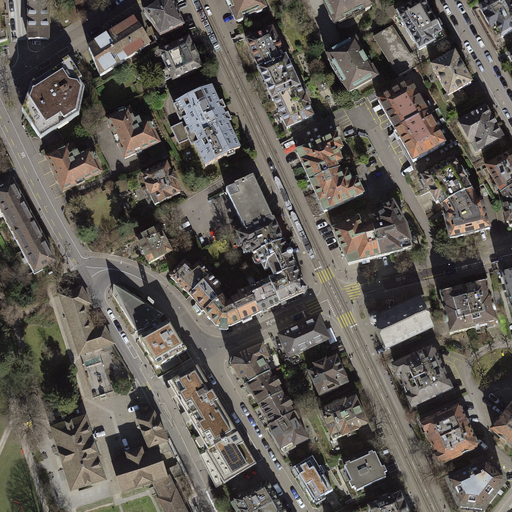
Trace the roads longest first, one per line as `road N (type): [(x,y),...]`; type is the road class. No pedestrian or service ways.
road 1 (tertiary): [(335,296),(198,0)]
road 2 (residential): [(208,511),(87,274)]
road 3 (tertiary): [(435,511),(335,296)]
road 4 (residential): [(87,274),(0,114)]
road 5 (residential): [(205,355),(297,511)]
road 6 (residential): [(446,267),(359,110)]
road 7 (residential): [(87,274),(108,268),(147,281),(205,355)]
road 8 (residential): [(205,355),(335,296)]
road 9 (residential): [(131,0),(22,70)]
road 10 (residential): [(511,110),(448,0)]
